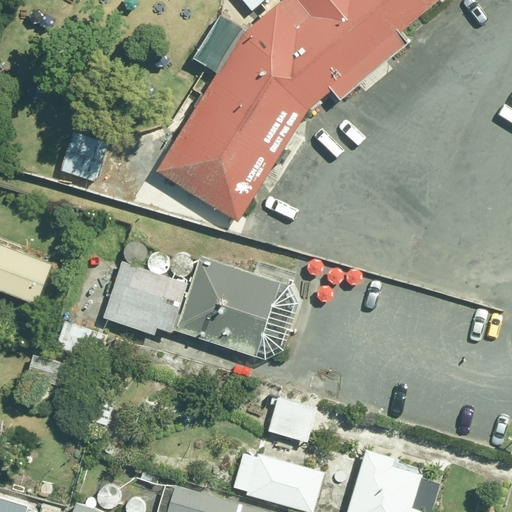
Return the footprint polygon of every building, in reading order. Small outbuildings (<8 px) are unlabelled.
[(145,150),(224,203),(300,86),(321,67),(328,75),(388,21),(382,14),(396,0),(249,0),(233,14),(145,150)] [(112,151),(74,140),(65,171),(102,182),(112,151)] [(58,262),(0,242),(0,288),(44,304),(58,262)] [(144,261),(126,319),(280,366),(305,287),(222,262),(216,283),(144,261)] [(109,340),(68,322),(57,347),(98,365),(109,340)] [(66,368),(32,363),(27,400),(61,405),(66,368)] [(404,456),(373,447),(352,511),(431,511),(434,502),(424,499),(432,471),(402,462),(404,456)] [(318,511),(330,474),(247,450),(236,489),(315,511),(318,511)] [(273,511),(169,482),(160,511),(273,511)] [(64,511),(65,510),(19,496),(14,511),(64,511)] [(109,511),(80,502),(77,511),(109,511)]
